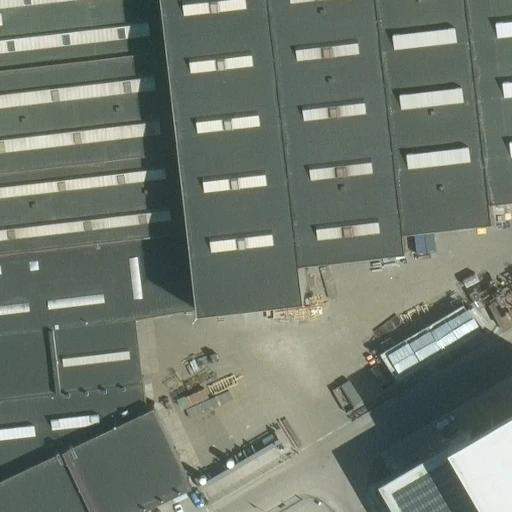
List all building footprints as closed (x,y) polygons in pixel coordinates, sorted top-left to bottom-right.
[(0,0),(0,254),(189,232),(163,0),(0,0)] [(269,0),(163,0),(189,232),(197,305),(305,291),(301,264),(300,254),(269,0)] [(405,240),(402,223),(377,0),(269,0),(300,254),(405,240)] [(511,0),(377,0),(402,223),(493,213),(491,190),(511,187),(511,0)] [(136,316),(197,305),(189,232),(0,254),(0,396),(144,378),(136,316)] [(161,367),(183,362),(180,349),(158,354),(161,367)] [(148,405),(144,378),(0,396),(0,511),(128,511),(192,483),(183,464),(154,402),(148,405)] [(184,421),(207,408),(201,398),(179,411),(184,421)] [(511,511),(511,402),(378,481),(396,511),(511,511)]
